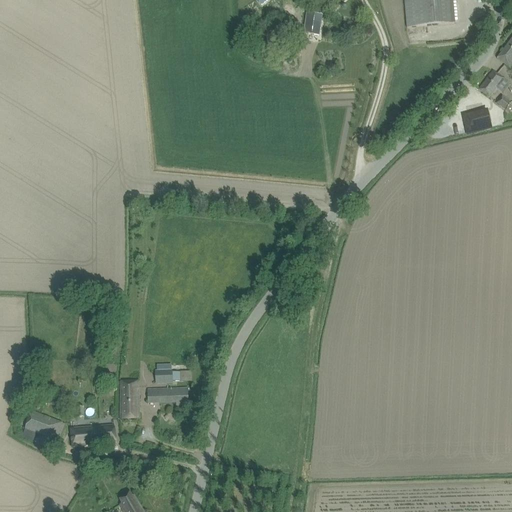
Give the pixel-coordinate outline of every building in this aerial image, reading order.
[(404,0),(407,28),(453,24),(450,0),(404,0)] [(323,15),(307,12),(303,33),(319,36),(323,15)] [(292,21),(265,28),(269,44),(296,37),(292,21)] [(511,36),(496,57),(511,67),(511,65),(511,36)] [(478,90),(486,96),(489,98),(503,79),(493,71),(478,90)] [(496,104),(505,110),(511,102),(502,96),(496,104)] [(487,111),(464,117),(468,133),(491,127),(487,111)] [(172,383),(172,382),(184,381),(184,372),(172,372),(172,370),(171,370),(171,365),(165,365),(165,370),(155,370),(155,384),(172,383)] [(140,419),(138,381),(121,382),(120,420),(140,419)] [(148,391),(148,403),(188,401),(188,389),(148,391)] [(25,428),(50,439),(52,436),(59,438),(64,424),(32,411),(25,428)] [(71,429),(73,448),(106,444),(116,443),(114,425),(104,426),(71,429)] [(119,505),(123,511),(144,511),(134,496),(119,505)]
